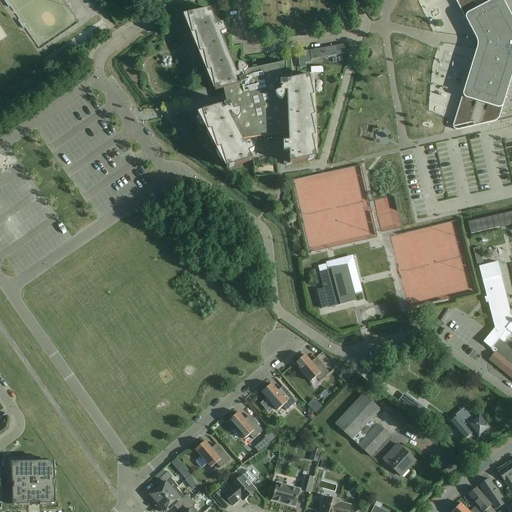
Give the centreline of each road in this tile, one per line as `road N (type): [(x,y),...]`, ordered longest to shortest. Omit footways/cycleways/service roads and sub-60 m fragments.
road 1 (unclassified): [(125,491),(125,455),(8,289)]
road 2 (residential): [(125,491),(286,353),(278,342)]
road 3 (residential): [(511,392),(424,334),(353,350),(330,346)]
road 4 (unclassified): [(167,176),(8,289)]
road 5 (unclassified): [(239,0),(257,47),(364,30)]
road 6 (unknown): [(87,234),(16,136)]
